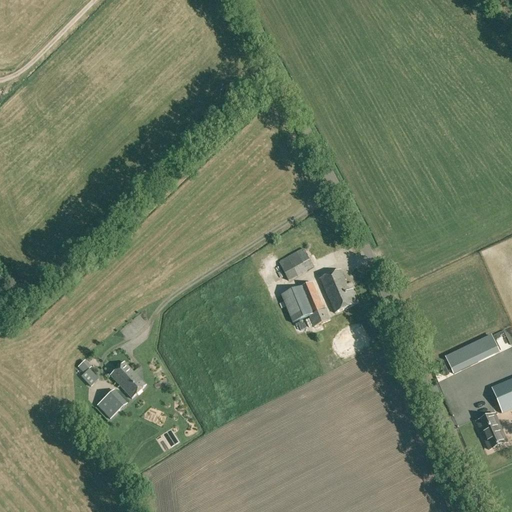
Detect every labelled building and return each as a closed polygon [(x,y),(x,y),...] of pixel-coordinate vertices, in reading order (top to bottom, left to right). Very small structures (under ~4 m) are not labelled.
[(315,262),(289,272),(293,280),(318,270),(315,262)] [(347,286),(343,276),(341,271),(320,280),(329,300),(335,314),(358,303),(353,290),(350,292),(347,286)] [(281,296),(292,321),(293,324),(309,317),(314,328),(331,321),(325,306),(323,307),(312,283),(281,296)] [(475,346),(445,360),(453,377),(483,363),(475,346)] [(124,363),(110,376),(132,400),(146,386),(124,363)] [(89,370),(81,377),(90,388),(98,380),(89,370)] [(511,410),(511,380),(491,389),(502,414),(511,410)] [(114,391),(99,405),(112,418),(127,404),(114,391)] [(490,450),(507,443),(495,415),(478,422),(490,450)]
